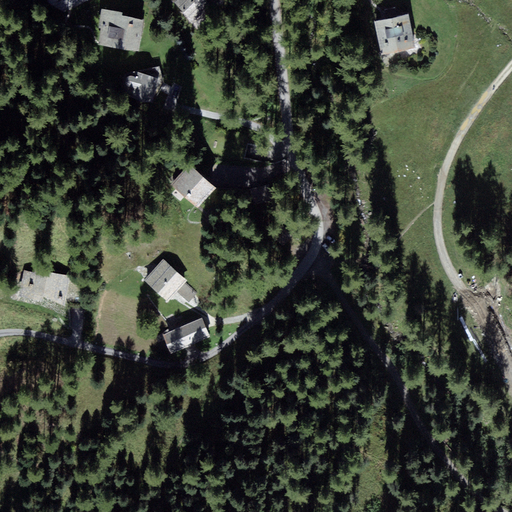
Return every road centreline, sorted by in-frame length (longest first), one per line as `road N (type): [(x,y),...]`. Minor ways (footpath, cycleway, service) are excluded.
road 1 (track): [(511,66),(445,163),(436,222),(448,269),(511,372)]
road 2 (track): [(314,251),(422,428),(470,489),(505,511)]
road 3 (residential): [(275,0),(286,76),(268,135),(288,153),(316,214),(314,251)]
